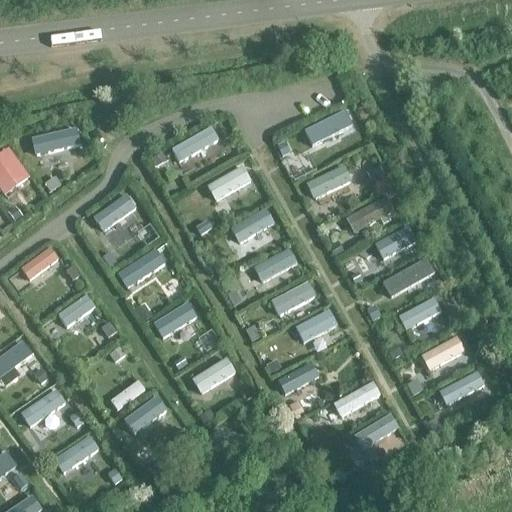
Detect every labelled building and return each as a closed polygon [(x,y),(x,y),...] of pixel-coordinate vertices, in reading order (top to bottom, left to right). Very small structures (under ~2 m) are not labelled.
[(345,134),(339,122),(294,145),(300,156),(345,134)] [(179,166),(218,144),(211,131),(171,153),(179,166)] [(80,162),(67,137),(57,142),(64,156),(59,158),(62,164),(66,162),(69,167),(80,162)] [(32,185),(7,150),(0,155),(0,164),(21,194),(32,185)] [(215,205),(249,186),(241,171),(206,191),(215,205)] [(348,186),(341,173),(311,189),(317,202),(348,186)] [(394,216),(386,201),(346,223),(354,238),(380,223),(383,229),(390,225),(387,220),(394,216)] [(108,233),(138,215),(132,205),(102,223),(108,233)] [(271,214),(238,231),(244,242),(246,241),(250,248),(266,240),(262,233),(277,225),(271,214)] [(408,244),(401,232),(364,252),(370,265),(395,251),(398,255),(404,252),(401,247),(408,244)] [(120,277),(154,255),(146,242),(112,264),(120,277)] [(29,284),(57,263),(49,252),(21,273),(29,284)] [(420,281),(414,270),(381,289),(387,299),(420,281)] [(170,277),(137,297),(144,307),(158,298),(160,300),(164,297),(163,295),(176,287),(170,277)] [(256,289),(250,278),(235,286),(231,278),(218,285),(222,293),(224,292),(235,313),(252,305),(247,293),(256,289)] [(193,295),(181,302),(189,315),(200,308),(193,295)] [(250,328),(284,310),(278,300),(237,321),(242,332),(243,332),(251,347),(258,344),(250,328)] [(435,315),(429,306),(399,323),(404,333),(435,315)] [(287,352),(334,328),(328,316),(281,340),(287,352)] [(197,334),(189,323),(160,342),(168,354),(184,344),(187,349),(198,343),(194,337),(197,334)] [(0,366),(24,349),(16,338),(0,349),(0,366)] [(96,374),(123,355),(115,343),(87,362),(96,374)] [(435,373),(430,362),(407,374),(412,384),(435,373)] [(226,363),(192,384),(201,398),(235,377),(226,363)] [(39,371),(11,391),(18,401),(50,377),(43,368),(39,371)] [(284,398),(318,380),(311,368),(277,386),(284,398)] [(477,386),(472,376),(439,394),(445,404),(467,391),(470,395),(476,392),(474,388),(477,386)] [(137,385),(110,405),(117,414),(144,394),(137,385)] [(340,421),(380,399),(372,386),(333,408),(340,421)] [(80,421),(68,404),(56,412),(59,416),(32,435),(40,447),(67,428),(68,429),(80,421)] [(366,446),(391,432),(385,422),(361,436),(366,446)] [(121,434),(141,459),(150,451),(131,426),(121,434)] [(111,457),(104,448),(80,466),(86,475),(100,465),(103,469),(107,465),(105,462),(111,457)] [(5,457),(0,460),(0,479),(14,470),(5,457)] [(31,500),(14,511),(35,511),(38,510),(31,500)]
